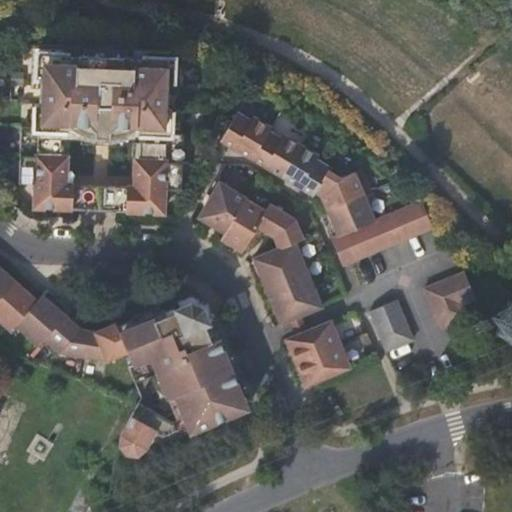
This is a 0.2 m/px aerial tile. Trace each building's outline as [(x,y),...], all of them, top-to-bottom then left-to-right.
[(70,53),(39,53),(38,77),(42,77),(41,104),(37,104),(37,128),(24,128),(22,182),(39,182),(38,207),(81,208),(81,184),(65,184),(67,130),(88,131),(88,122),(118,123),(118,132),(139,132),(138,185),(122,185),(121,209),(163,210),(164,187),(181,187),(182,132),(171,132),(171,109),(167,109),(168,82),(173,82),(173,56),(142,55),(142,60),(127,59),(128,56),(83,55),(82,58),(70,58),(70,53)] [(341,235),(375,221),(365,194),(372,191),(363,170),(343,179),(327,169),(328,167),(315,158),(318,154),(284,133),(282,138),(268,129),(269,126),(254,116),(252,120),(239,112),(224,137),(316,194),(318,190),(326,195),(325,197),(341,235)] [(284,321),(294,316),(307,311),(323,305),(297,241),(305,239),(296,218),(272,204),(269,210),(221,181),(202,215),(227,229),(224,236),(247,249),(260,225),(278,236),(282,247),(257,255),(284,321)] [(432,227),(422,202),(375,221),(341,235),(334,238),(345,264),(435,229),(432,227)] [(126,347),(117,325),(116,322),(96,331),(81,328),(49,300),(42,294),(37,300),(7,273),(0,266),(0,318),(11,327),(16,322),(38,342),(45,336),(58,349),(105,356),(126,347)] [(439,329),(468,317),(462,303),(475,298),(465,273),(423,288),(439,329)] [(369,311),(386,350),(410,340),(394,300),(369,311)] [(120,444),(121,445),(127,452),(137,453),(145,447),(149,449),(248,411),(216,330),(214,331),(204,308),(206,307),(205,305),(192,301),(176,308),(177,310),(168,314),(166,308),(149,315),(135,320),(134,318),(117,325),(126,347),(133,364),(128,366),(141,397),(121,434),(120,444)] [(298,326),(301,334),(314,329),(311,321),(307,311),(294,316),(298,326)] [(290,339),(308,383),(320,378),(348,366),(330,323),(314,329),(301,334),(290,339)]
